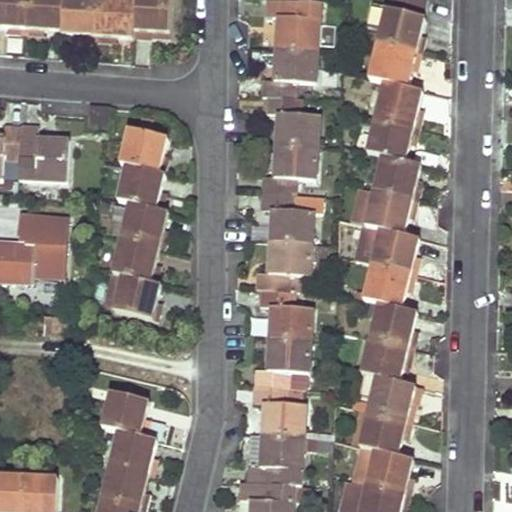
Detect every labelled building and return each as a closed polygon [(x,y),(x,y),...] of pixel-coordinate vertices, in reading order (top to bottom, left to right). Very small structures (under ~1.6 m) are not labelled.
[(29,0),(0,0),(0,30),(11,31),(28,32),(29,0)] [(29,0),(28,32),(50,34),(63,35),(66,0),(29,0)] [(66,0),(63,35),(63,37),(85,38),(100,39),(101,1),(85,0),(66,0)] [(138,0),(138,3),(136,34),(156,36),(172,37),(174,0),(138,0)] [(428,0),(391,0),(390,8),(375,4),(365,44),(380,47),(418,57),(421,44),(428,18),(424,17),(428,0)] [(138,3),(101,1),(100,39),(116,41),(135,42),(136,34),(138,3)] [(323,7),(271,4),(269,20),(281,21),(278,51),(320,55),(323,7)] [(371,82),(386,86),(410,92),(413,79),(418,57),(380,47),(371,82)] [(320,55),(278,51),(277,83),(266,83),(265,100),(271,100),(298,101),(299,86),(319,87),(320,55)] [(386,86),(377,121),(416,130),(419,118),(425,96),(410,92),(386,86)] [(271,100),(271,117),(280,118),(303,119),(304,102),(298,101),(271,100)] [(111,110),(92,108),(91,130),(111,131),(111,110)] [(280,118),(280,149),(320,152),(321,120),(303,119),(280,118)] [(369,156),(385,160),(408,165),(411,152),(416,130),(377,121),(369,156)] [(8,141),(0,140),(0,181),(20,183),(24,131),(8,130),(8,141)] [(40,132),(24,131),(20,183),(69,186),(72,144),(40,142),(40,132)] [(170,142),(131,132),(122,167),(129,169),(161,176),(165,159),(170,142)] [(320,152),(280,149),(276,181),(266,181),(265,196),(299,200),(299,183),(318,183),(320,152)] [(385,160),(376,195),(415,203),(418,195),(424,170),(408,165),(385,160)] [(161,176),(129,169),(121,204),(132,207),(158,212),(163,195),(167,178),(161,176)] [(368,230),(376,195),(359,190),(350,225),(363,228),(368,230)] [(368,230),(382,233),(406,239),(409,227),(415,203),(376,195),(368,230)] [(299,200),(265,196),(264,213),(275,214),(274,245),(314,248),(316,216),(298,214),(299,200)] [(132,207),(123,242),(161,253),(164,241),(170,216),(158,212),(132,207)] [(368,230),(363,228),(354,263),(374,268),(382,233),(368,230)] [(382,233),(374,268),(413,278),(415,268),(422,242),(406,239),(382,233)] [(123,242),(115,277),(125,278),(153,286),(157,270),(161,253),(123,242)] [(314,248),(274,245),(272,277),(260,276),(259,293),(263,293),(294,295),(295,279),(313,280),(314,248)] [(0,284),(26,286),(27,273),(34,274),(36,249),(0,246),(0,284)] [(323,280),(325,248),(319,248),(314,248),(313,280),(323,280)] [(82,262),(80,274),(91,276),(92,264),(82,262)] [(380,307),(405,313),(409,298),(413,278),(374,268),(366,304),(371,305),(380,307)] [(34,274),(27,273),(26,286),(34,287),(34,274)] [(125,278),(117,315),(156,323),(159,307),(163,288),(153,286),(125,278)] [(294,295),(263,293),(263,309),(274,311),(272,341),(313,344),(315,312),(307,312),(296,311),(297,295),(294,295)] [(307,296),(297,295),(296,311),(307,312),(307,296)] [(380,307),(371,305),(368,318),(376,320),(380,307)] [(376,320),(371,342),(412,351),(415,338),(420,317),(405,313),(380,307),(376,320)] [(46,319),(45,338),(50,339),(69,340),(70,321),(46,319)] [(313,344),(272,341),(270,373),(259,373),(258,389),(292,390),(293,375),(311,376),(313,344)] [(363,377),(378,380),(403,387),(407,370),(412,351),(371,342),(363,377)] [(378,380),(370,415),(410,424),(413,408),(417,390),(403,387),(378,380)] [(292,390),(258,389),(256,405),(267,406),(265,437),(306,441),(309,409),(302,408),(304,391),(292,390)] [(151,404),(113,395),(104,430),(120,433),(142,439),(147,422),(151,404)] [(370,415),(362,413),(354,448),(362,450),(370,415)] [(377,454),(401,459),(405,441),(410,424),(370,415),(362,450),(377,454)] [(120,433),(111,469),(150,479),(155,461),(160,444),(142,439),(120,433)] [(306,441),(265,437),(263,470),(252,469),(251,486),(304,490),(306,454),(318,454),(319,442),(306,441)] [(263,470),(265,437),(254,437),(252,469),(263,470)] [(377,454),(362,450),(358,463),(374,467),(377,454)] [(374,467),(369,489),(407,498),(411,482),(416,463),(401,459),(377,454),(374,467)] [(111,469),(103,505),(134,511),(140,511),(144,501),(150,479),(111,469)] [(0,511),(22,511),(25,480),(0,479),(0,511)] [(58,511),(59,482),(25,480),(22,511),(58,511)] [(363,511),(369,489),(345,484),(338,511),(363,511)] [(251,486),(244,486),(242,503),(255,504),(253,511),(294,511),(295,504),(312,505),(313,490),(304,490),(251,486)] [(363,511),(404,511),(407,498),(369,489),(363,511)] [(253,511),(255,504),(242,503),(241,511),(253,511)]
